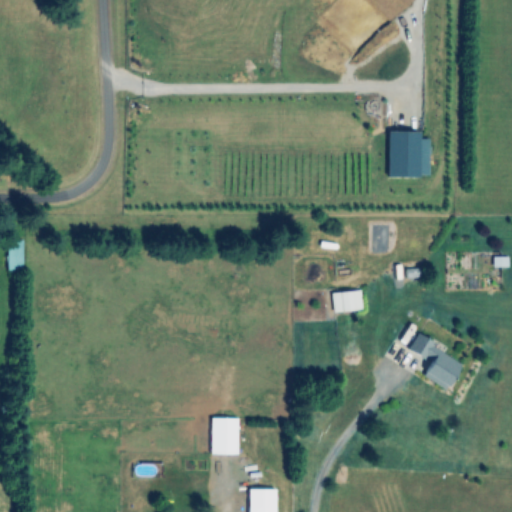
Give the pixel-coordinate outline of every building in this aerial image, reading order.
[(426,137),(417,137),(418,130),(385,130),(385,175),(426,176),(426,137)] [(20,239),(5,239),(5,268),(21,268),(20,239)] [(360,308),(358,289),(328,292),(330,311),(360,308)] [(443,388),(459,361),(413,334),(405,348),(427,361),(420,374),(443,388)] [(235,417),(208,416),(207,452),(234,453),(235,417)] [(244,511),(272,511),(273,488),(245,487),(244,511)]
